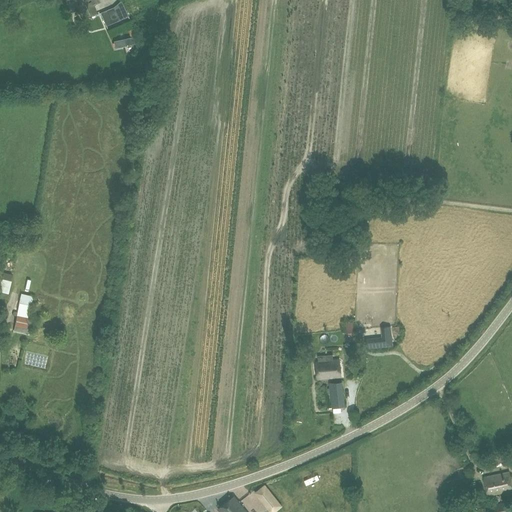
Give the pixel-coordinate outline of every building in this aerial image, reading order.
[(81,11),(84,18),(96,13),(93,5),(99,2),(98,0),(74,0),(80,11),(81,11)] [(113,7),(100,12),(106,26),(118,21),(113,7)] [(130,38),(113,42),(114,49),(132,45),(130,38)] [(0,274),(0,278),(10,281),(12,276),(0,273),(0,274)] [(10,281),(0,278),(0,290),(7,293),(10,281)] [(33,296),(21,293),(18,309),(30,312),(33,296)] [(410,313),(410,304),(400,304),(400,313),(410,313)] [(13,330),(25,333),(31,334),(34,319),(16,315),(13,330)] [(353,332),(353,322),(345,322),(345,333),(353,332)] [(339,360),(333,361),(332,361),(332,362),(316,363),(317,379),(340,378),(339,360)] [(329,383),(331,407),(345,406),(342,382),(329,383)] [(511,489),(511,487),(509,473),(484,478),(487,495),(511,489)] [(218,511),(247,511),(234,495),(217,510),(218,511)] [(275,511),(282,506),(277,500),(267,509),(270,511),(275,511)] [(490,511),(509,511),(508,503),(489,506),(490,511)]
